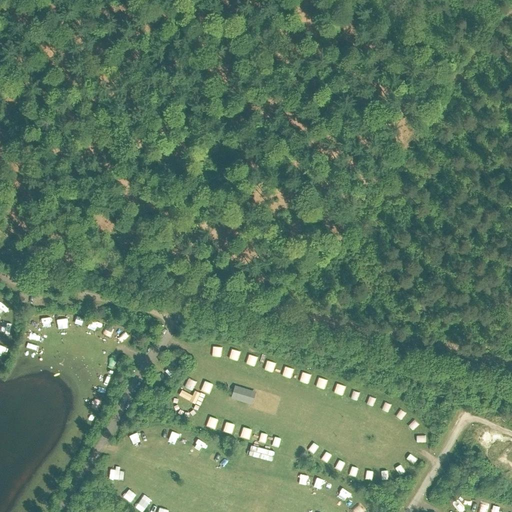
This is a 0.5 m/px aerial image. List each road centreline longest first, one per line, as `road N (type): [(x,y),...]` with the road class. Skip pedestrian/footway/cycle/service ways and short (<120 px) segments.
road 1 (track): [(511,373),(0,254)]
road 2 (track): [(454,73),(268,314)]
road 3 (track): [(169,329),(153,312),(0,276)]
